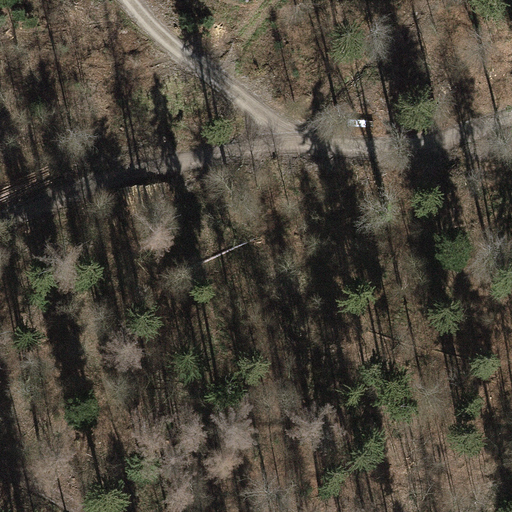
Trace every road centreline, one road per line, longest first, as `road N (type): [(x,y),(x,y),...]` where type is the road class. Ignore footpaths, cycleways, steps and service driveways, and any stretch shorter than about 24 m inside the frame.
road 1 (track): [(511,115),(402,145),(295,141),(204,155),(107,181),(0,225)]
road 2 (track): [(295,141),(127,0)]
